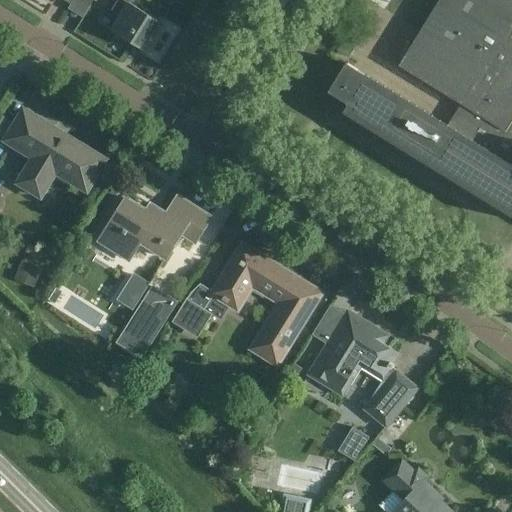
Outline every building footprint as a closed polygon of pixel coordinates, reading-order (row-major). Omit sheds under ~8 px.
[(159,21),(124,0),(116,0),(111,10),(119,15),(110,30),(144,51),(150,41),(148,40),(158,24),(157,24),(159,21)] [(511,0),(436,0),(397,65),(459,103),(446,124),(345,62),(327,91),(347,103),(342,111),(511,216),(511,0)] [(53,129),(23,111),(15,125),(2,117),(0,120),(0,146),(2,147),(5,142),(33,160),(21,180),(38,191),(55,164),(71,174),(70,182),(78,187),(93,164),(48,136),(53,129)] [(210,217),(177,197),(162,221),(126,198),(99,241),(127,259),(138,241),(165,258),(181,233),(194,242),(210,217)] [(190,292),(171,323),(198,338),(211,315),(222,298),(231,304),(236,307),(248,288),(278,306),(252,347),(276,362),(319,293),(242,245),(212,292),(200,284),(190,292)] [(43,268),(22,261),(15,280),(35,288),(43,268)] [(152,286),(124,330),(150,346),(177,301),(152,286)] [(56,288),(48,300),(54,304),(62,291),(56,288)] [(386,335),(353,314),(343,330),(337,327),(308,373),(341,394),(361,362),(383,376),(398,353),(381,342),(386,335)] [(118,369),(109,378),(111,380),(121,388),(130,378),(130,377),(119,367),(118,369)] [(386,426),(417,388),(396,371),(365,409),(386,426)] [(412,471),(399,459),(383,477),(405,498),(391,511),(449,511),(433,496),(436,493),(422,480),(425,476),(416,467),(412,471)] [(286,504),(284,511),(305,511),(308,502),(287,497),(286,504)]
